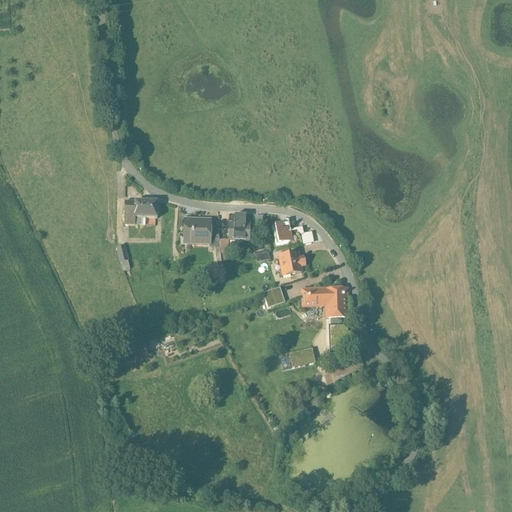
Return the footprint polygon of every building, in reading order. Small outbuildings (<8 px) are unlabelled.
[(157,203),(124,203),(124,227),(135,227),(135,220),(157,220),(157,203)] [(210,223),(198,222),(198,221),(184,221),(184,235),(187,235),(187,245),(209,246),(210,246),(210,236),(210,223)] [(250,226),(229,225),(228,242),(249,242),(250,226)] [(290,231),(287,231),(286,225),(275,227),(272,227),(276,246),(279,246),(288,244),(288,243),(289,243),(289,240),(289,239),(291,238),(290,234),(290,233),(291,233),(290,231)] [(303,245),(314,243),(312,233),(303,234),(302,228),(290,230),(291,236),(301,234),(303,245)] [(218,237),(210,236),(210,246),(209,246),(209,249),(220,249),(219,246),(218,237)] [(228,245),(219,246),(220,249),(221,262),(230,261),(228,245)] [(124,247),(116,248),(120,264),(128,262),(124,247)] [(268,254),(256,257),(257,264),(270,261),(268,254)] [(297,254),(279,258),(282,275),(289,274),(290,277),(301,275),(297,254)] [(268,308),(285,303),(280,288),(263,293),(268,308)] [(347,290),(325,291),(325,308),(326,321),(327,353),(348,352),(347,290)] [(325,291),(302,292),(302,309),(325,308),(325,291)] [(305,360),(283,366),(285,375),(307,368),(305,360)]
